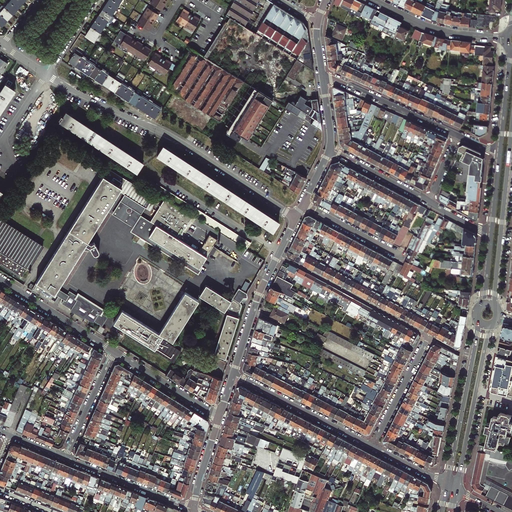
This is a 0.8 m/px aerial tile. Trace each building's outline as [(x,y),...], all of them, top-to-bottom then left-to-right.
[(19,0),(10,0),(10,1),(17,8),(22,2),(19,0)] [(119,3),(114,0),(109,0),(107,4),(115,9),(119,3)] [(166,1),(163,0),(152,0),(151,3),(161,10),(163,7),(163,6),(164,4),(166,1)] [(230,18),(245,27),(258,0),(234,0),(234,1),(229,10),(227,15),(230,18)] [(355,0),(340,0),(338,5),(350,11),(355,0)] [(355,0),(350,11),(356,14),(358,11),(362,13),(366,5),(355,0)] [(412,11),(416,0),(408,0),(405,7),(412,11)] [(421,15),(426,6),(421,4),(422,2),(417,0),(416,0),(412,11),(421,15)] [(487,15),(495,16),(496,9),(501,10),(502,0),(500,0),(491,0),(490,12),(487,11),(487,15)] [(10,1),(4,7),(12,14),(17,8),(10,1)] [(302,22),(273,3),(254,33),(296,60),(286,75),(291,78),(292,79),(301,65),(302,64),(309,68),(312,70),(306,29),(302,22)] [(435,10),(432,20),(438,22),(442,6),(442,3),(440,3),(438,8),(436,7),(435,10)] [(111,15),(115,9),(107,4),(103,9),(111,15)] [(373,20),(378,11),(366,5),(362,13),(362,14),(373,20)] [(429,19),(432,20),(435,10),(426,6),(421,15),(429,19)] [(449,8),(442,6),(438,22),(444,23),(448,11),(448,10),(449,8)] [(0,12),(0,13),(7,20),(12,14),(4,7),(0,12)] [(158,14),(148,8),(143,16),(153,22),(154,20),(156,17),(156,18),(158,14)] [(187,11),(183,8),(176,20),(184,25),(191,15),(189,13),(186,12),(187,11)] [(111,15),(103,9),(99,15),(107,20),(111,15)] [(383,30),(385,26),(390,16),(378,11),(373,20),(372,23),(379,27),(379,28),(383,30)] [(452,25),(454,16),(451,15),(452,12),(448,11),(444,23),(452,25)] [(456,12),(454,16),(452,25),(461,26),(463,14),(459,13),(459,12),(456,12)] [(463,13),(463,14),(461,26),(470,27),(471,20),(471,14),(463,13)] [(478,21),(471,20),(470,27),(476,28),(476,26),(485,27),(485,25),(489,26),(490,22),(493,22),(493,20),(495,20),(495,16),(487,15),(479,14),(478,21)] [(99,15),(96,21),(103,26),(107,20),(99,15)] [(193,16),(191,15),(184,25),(193,31),(200,19),(197,17),(196,18),(193,16)] [(153,22),(143,16),(138,24),(148,31),(150,27),(151,24),(153,22)] [(390,16),(385,26),(390,29),(389,30),(396,34),(400,26),(402,23),(390,16)] [(103,26),(96,21),(92,26),(100,32),(103,26)] [(211,56),(227,29),(222,25),(206,52),(211,56)] [(347,28),(337,25),(333,36),(342,40),(347,28)] [(100,32),(92,26),(86,36),(92,40),(94,41),(100,32)] [(409,30),(400,26),(396,34),(395,36),(404,40),(409,30)] [(422,32),(418,30),(414,38),(418,40),(422,32)] [(422,32),(417,47),(420,48),(422,43),(433,46),(436,37),(423,33),(422,32)] [(130,36),(127,34),(120,45),(128,50),(134,40),(132,39),(130,37),(130,36)] [(328,36),(325,36),(327,45),(339,43),(341,44),(342,43),(337,40),(328,36)] [(433,46),(432,47),(441,50),(447,52),(447,50),(448,40),(436,37),(433,46)] [(137,42),(134,40),(128,50),(136,55),(143,45),(140,42),(139,43),(137,42)] [(448,40),(447,50),(461,52),(462,42),(448,40)] [(461,52),(474,54),(475,46),(471,46),(471,43),(462,42),(461,52)] [(145,60),(151,50),(148,48),(147,48),(145,47),(143,45),(136,55),(145,60)] [(490,47),(475,45),(475,46),(474,54),(474,55),(484,56),(483,65),(492,66),(494,52),(489,52),(490,47)] [(246,82),(204,56),(191,48),(171,79),(168,89),(174,92),(220,122),(246,82)] [(83,54),(76,50),(69,61),(76,65),(81,57),(83,54)] [(148,63),(156,69),(163,59),(161,57),(158,56),(159,54),(156,52),(148,63)] [(356,80),(362,67),(367,56),(366,55),(364,58),(363,58),(359,66),(357,65),(351,78),(356,80)] [(82,70),(88,62),(81,57),(76,65),(82,70)] [(348,58),(343,59),(341,63),(340,65),(337,63),(336,61),(337,61),(337,60),(329,61),(330,66),(332,70),(341,74),(347,60),(348,58)] [(90,59),(88,62),(82,70),(89,74),(94,66),(96,63),(90,59)] [(165,60),(163,59),(156,69),(164,75),(172,63),(169,61),(168,62),(165,60)] [(353,62),(347,60),(341,74),(346,76),(353,62)] [(357,65),(353,62),(346,76),(351,78),(357,65)] [(483,65),(481,65),(481,69),(484,70),(482,83),(493,84),(494,67),(492,66),(483,65)] [(89,74),(96,79),(101,71),(94,66),(89,74)] [(378,66),(375,73),(369,86),(374,88),(380,75),(377,74),(378,71),(379,71),(381,67),(378,66)] [(361,82),(366,69),(367,69),(362,67),(356,80),(361,82)] [(394,68),(391,75),(383,93),(388,95),(394,81),(395,78),(399,71),(396,69),(394,68)] [(365,84),(371,71),(366,69),(361,82),(365,84)] [(382,69),(380,75),(374,88),(378,90),(384,77),(382,76),(385,70),(382,69)] [(101,71),(96,79),(103,83),(108,75),(101,71)] [(375,73),(371,71),(365,84),(369,86),(375,73)] [(384,76),(384,77),(378,90),(383,93),(391,75),(389,74),(388,78),(384,76)] [(108,75),(103,83),(109,87),(114,79),(108,75)] [(116,92),(121,84),(123,80),(117,76),(114,79),(109,87),(116,92)] [(397,99),(404,85),(405,83),(399,80),(398,83),(398,85),(392,97),(397,99)] [(392,97),(398,85),(396,84),(397,82),(396,82),(394,81),(388,95),(392,97)] [(0,92),(0,111),(14,90),(10,87),(5,84),(0,92)] [(121,84),(116,92),(122,96),(125,91),(127,88),(121,84)] [(409,87),(404,85),(397,99),(403,102),(409,87)] [(418,108),(423,111),(430,95),(431,94),(433,88),(428,86),(425,94),(418,108)] [(333,89),(334,101),(346,99),(345,92),(336,88),(335,88),(335,87),(334,87),(334,88),(333,88),(333,89)] [(412,88),(409,87),(403,102),(408,104),(412,95),(410,94),(412,88)] [(408,104),(413,106),(420,92),(421,89),(416,87),(414,89),(412,95),(408,104)] [(125,91),(122,96),(129,100),(134,92),(127,88),(125,91)] [(271,98),(257,89),(227,135),(238,142),(242,135),(246,138),(271,98)] [(478,95),(491,97),(492,91),(479,89),(476,89),(475,92),(471,92),(471,93),(468,92),(468,94),(478,95)] [(135,105),(141,97),(134,92),(129,100),(135,105)] [(420,92),(413,106),(418,108),(425,94),(420,92)] [(430,95),(423,111),(429,113),(433,103),(435,98),(430,95)] [(477,103),(480,103),(490,104),(491,97),(478,95),(477,103)] [(288,102),(284,107),(287,109),(319,130),(321,131),(316,98),(312,98),(312,100),(309,100),(309,99),(307,99),(306,98),(305,100),(300,96),(299,97),(295,103),(292,101),(291,101),(290,103),(288,102)] [(141,97),(135,105),(142,109),(147,101),(141,97)] [(346,99),(334,101),(335,106),(353,104),(352,98),(346,99)] [(358,106),(363,108),(366,102),(361,99),(360,103),(358,106)] [(435,104),(433,103),(429,113),(433,115),(440,100),(438,99),(435,104)] [(438,118),(444,104),(445,102),(440,100),(433,115),(438,118)] [(147,101),(142,109),(148,113),(154,105),(147,101)] [(366,102),(363,108),(362,112),(361,114),(361,116),(363,117),(365,112),(367,113),(371,104),(366,102)] [(489,114),(490,104),(480,103),(479,113),(489,114)] [(353,104),(335,106),(336,112),(349,110),(349,106),(353,106),(353,104)] [(361,140),(364,133),(367,128),(374,113),(377,106),(371,104),(367,113),(364,119),(362,126),(361,128),(359,131),(356,138),(360,139),(361,140)] [(438,118),(444,120),(450,107),(450,106),(444,104),(438,118)] [(454,125),(460,112),(461,110),(458,108),(460,105),(458,104),(457,107),(450,123),(454,125)] [(464,114),(460,112),(454,125),(461,128),(463,124),(468,112),(471,105),(468,104),(465,111),(464,114)] [(154,105),(148,113),(155,118),(160,110),(154,105)] [(453,109),(450,107),(444,120),(450,123),(457,107),(454,105),(453,109)] [(381,108),(378,115),(378,116),(382,118),(382,117),(386,110),(381,108)] [(60,120),(59,121),(137,172),(143,163),(65,112),(62,116),(61,116),(58,119),(60,120)] [(391,123),(392,122),(395,114),(390,112),(387,119),(386,121),(391,123)] [(488,127),(489,114),(479,113),(476,113),(475,125),(488,127)] [(337,118),(338,124),(343,123),(343,122),(347,122),(348,122),(351,122),(351,121),(352,121),(352,122),(353,122),(353,120),(351,120),(350,116),(337,118)] [(404,118),(399,116),(396,124),(395,125),(400,127),(404,118)] [(404,118),(400,127),(398,131),(403,134),(408,120),(404,118)] [(408,120),(403,134),(402,136),(404,137),(402,142),(404,143),(406,138),(413,123),(408,120)] [(413,123),(406,138),(411,140),(418,125),(413,123)] [(423,127),(418,125),(411,140),(417,143),(423,127)] [(488,127),(475,125),(474,134),(481,137),(487,134),(488,127)] [(425,138),(426,135),(428,129),(423,127),(417,143),(422,145),(423,143),(424,140),(425,138)] [(447,137),(428,129),(426,135),(430,137),(446,143),(447,139),(447,138),(447,137)] [(357,131),(339,134),(340,140),(351,138),(351,135),(356,134),(356,133),(357,133),(357,131)] [(359,155),(363,158),(371,141),(370,140),(374,132),(371,131),(369,135),(359,155)] [(361,140),(354,153),(359,155),(369,135),(364,133),(361,140)] [(376,165),(384,149),(382,148),(385,142),(388,136),(386,135),(385,137),(383,140),(372,162),(376,165)] [(430,138),(428,142),(444,148),(446,143),(430,137),(430,138)] [(343,147),(349,150),(354,141),(356,142),(355,140),(354,141),(351,139),(351,138),(340,140),(340,144),(343,147)] [(367,160),(372,162),(383,140),(379,138),(372,150),(367,160)] [(349,150),(354,153),(361,140),(360,139),(357,140),(358,142),(356,142),(354,141),(349,150)] [(371,141),(363,158),(367,160),(372,150),(371,149),(374,143),(371,141)] [(444,148),(428,142),(427,144),(423,143),(422,145),(427,146),(442,153),(444,148)] [(376,165),(381,167),(387,154),(385,152),(388,146),(386,145),(384,149),(376,165)] [(483,171),(483,167),(482,166),(483,163),(484,160),(484,159),(484,158),(480,157),(479,156),(480,153),(463,145),(460,147),(458,151),(464,154),(463,156),(461,160),(471,165),(470,174),(469,174),(467,192),(468,192),(467,199),(480,200),(482,188),(481,188),(481,182),(482,182),(483,176),(482,176),(483,171)] [(163,146),(157,155),(272,231),(278,222),(163,146)] [(427,146),(425,151),(440,157),(442,153),(427,146)] [(381,167),(385,169),(392,156),(390,155),(393,150),(390,148),(387,154),(381,167)] [(440,157),(425,151),(423,156),(438,162),(440,157)] [(400,177),(405,180),(412,165),(414,163),(416,158),(417,156),(418,155),(415,153),(411,161),(409,159),(408,161),(400,177)] [(438,162),(423,156),(418,154),(418,155),(417,156),(425,159),(424,161),(436,166),(438,162)] [(385,169),(390,172),(398,156),(396,155),(395,156),(393,155),(392,156),(385,169)] [(395,174),(403,158),(398,156),(390,172),(395,174)] [(395,174),(400,177),(408,161),(403,158),(395,174)] [(436,166),(424,161),(421,160),(419,165),(434,171),(436,166)] [(332,165),(331,167),(341,172),(343,169),(345,165),(339,162),(332,165)] [(345,165),(343,169),(350,173),(352,169),(345,165)] [(412,165),(405,180),(411,183),(413,178),(414,176),(415,175),(412,173),(415,167),(412,165)] [(434,171),(419,165),(417,169),(420,171),(432,176),(434,171)] [(290,173),(288,176),(303,183),(306,178),(285,167),(284,170),(290,173)] [(343,178),(345,173),(341,172),(331,167),(329,171),(343,178)] [(126,180),(107,168),(38,278),(36,282),(34,285),(30,283),(28,287),(31,289),(49,301),(54,293),(58,288),(83,248),(86,249),(89,248),(92,254),(93,255),(94,255),(95,255),(96,254),(97,253),(97,252),(93,242),(90,244),(87,242),(118,192),(121,188),(126,180)] [(346,191),(348,187),(357,171),(352,169),(350,173),(349,175),(346,180),(345,182),(347,184),(346,184),(344,190),(346,191)] [(329,171),(327,175),(344,184),(345,183),(341,181),(343,178),(329,171)] [(352,191),(361,174),(357,171),(348,187),(346,191),(347,191),(351,193),(352,191)] [(432,176),(420,171),(419,174),(418,178),(414,176),(413,178),(429,185),(432,176)] [(303,183),(288,176),(285,174),(282,178),(283,179),(285,180),(301,188),(303,183)] [(357,192),(357,191),(365,176),(361,174),(352,191),(351,193),(351,194),(352,194),(354,191),(357,192)] [(344,184),(327,175),(325,180),(342,189),(344,184)] [(365,176),(357,191),(361,193),(358,197),(359,198),(370,178),(365,176)] [(298,194),(301,188),(285,180),(283,179),(282,178),(280,182),(282,184),(298,194)] [(365,193),(367,194),(374,181),(370,178),(359,198),(360,198),(361,199),(365,193)] [(429,185),(413,178),(411,183),(424,190),(427,189),(429,185)] [(121,193),(123,190),(129,181),(126,179),(126,180),(121,188),(118,192),(121,193)] [(325,180),(322,184),(336,191),(340,193),(342,189),(325,180)] [(157,199),(129,181),(123,190),(148,206),(151,208),(157,199)] [(366,201),(368,203),(379,183),(374,181),(367,194),(366,196),(368,197),(366,201)] [(156,183),(153,189),(247,248),(250,242),(156,183)] [(375,201),(383,185),(379,183),(368,203),(370,204),(373,200),(375,201)] [(334,195),(336,191),(322,184),(320,189),(337,198),(338,197),(334,195)] [(377,207),(380,203),(388,188),(383,185),(375,201),(377,202),(375,206),(377,207)] [(385,203),(392,190),(388,188),(380,203),(384,205),(385,203)] [(448,198),(450,194),(445,191),(446,189),(443,188),(439,198),(440,202),(456,210),(457,204),(457,201),(456,201),(455,202),(448,198)] [(320,189),(318,193),(335,202),(337,198),(320,189)] [(121,193),(123,195),(144,208),(149,211),(151,208),(148,206),(123,190),(121,193)] [(388,209),(388,208),(397,192),(392,190),(385,203),(388,205),(386,208),(388,209)] [(393,209),(401,195),(397,192),(388,208),(393,210),(393,209)] [(335,202),(318,193),(315,199),(316,203),(331,211),(335,202)] [(331,211),(336,213),(344,196),(339,194),(338,197),(337,198),(335,202),(331,211)] [(457,198),(450,194),(448,198),(455,202),(456,201),(457,201),(457,198)] [(144,208),(123,195),(109,217),(130,230),(140,215),(144,208)] [(336,213),(340,216),(347,202),(350,197),(345,195),(344,196),(336,213)] [(345,218),(356,196),(355,196),(354,195),(350,203),(347,202),(340,216),(345,218)] [(395,212),(397,213),(405,197),(401,195),(393,209),(396,211),(395,212)] [(345,218),(349,220),(356,207),(354,205),(358,197),(356,196),(345,218)] [(403,212),(410,199),(405,197),(397,213),(396,215),(395,217),(399,219),(401,217),(403,212)] [(192,216),(164,198),(150,221),(149,223),(141,218),(135,226),(143,231),(144,230),(150,234),(148,237),(149,237),(147,239),(197,270),(198,268),(199,268),(200,266),(217,239),(209,234),(198,252),(178,239),(192,216)] [(459,201),(459,198),(457,198),(457,201),(457,204),(461,204),(480,206),(480,200),(467,199),(466,199),(466,201),(459,201)] [(415,202),(410,199),(403,212),(406,214),(404,218),(401,217),(399,219),(400,219),(405,222),(415,202)] [(354,223),(362,207),(359,206),(361,203),(359,201),(356,207),(349,220),(354,223)] [(365,201),(362,207),(354,223),(360,226),(372,205),(370,204),(368,203),(366,201),(365,201)] [(415,202),(405,222),(404,223),(408,225),(411,219),(413,220),(419,210),(420,210),(421,208),(420,208),(421,205),(415,202)] [(372,217),(375,211),(377,207),(375,206),(373,205),(372,205),(360,226),(365,229),(372,217)] [(376,219),(370,232),(374,234),(381,221),(386,212),(382,210),(381,209),(379,213),(376,219)] [(479,212),(465,210),(456,210),(475,220),(478,218),(479,212)] [(202,268),(200,266),(199,268),(198,268),(197,270),(147,239),(149,237),(148,237),(150,234),(144,230),(143,231),(135,226),(141,218),(149,223),(150,221),(140,215),(130,230),(129,232),(198,274),(202,268)] [(306,217),(304,222),(322,231),(325,224),(310,216),(306,217)] [(376,219),(372,217),(365,229),(370,232),(376,219)] [(42,246),(0,218),(0,262),(21,276),(27,267),(28,267),(42,246)] [(431,244),(437,232),(433,230),(436,225),(433,223),(434,221),(427,218),(418,237),(424,240),(427,242),(429,243),(431,244)] [(445,228),(449,221),(444,218),(443,220),(437,232),(442,234),(445,228)] [(433,230),(437,232),(443,220),(439,219),(436,225),(433,230)] [(379,236),(386,223),(381,221),(374,234),(379,236)] [(454,223),(449,221),(445,228),(449,230),(450,230),(452,227),(454,223)] [(322,231),(304,222),(302,226),(319,235),(322,231)] [(379,236),(384,239),(391,225),(386,223),(379,236)] [(322,231),(319,235),(317,240),(322,242),(330,227),(325,224),(322,231)] [(391,225),(384,239),(388,241),(395,229),(396,227),(391,224),(391,225)] [(457,225),(455,229),(463,233),(464,233),(463,240),(462,240),(462,242),(463,243),(462,244),(476,246),(476,237),(475,234),(457,225)] [(302,226),(299,232),(313,238),(317,240),(319,235),(302,226)] [(322,242),(327,244),(335,230),(330,227),(322,242)] [(400,232),(395,229),(388,241),(393,244),(395,241),(397,238),(398,235),(400,232)] [(335,230),(327,244),(330,246),(331,244),(333,245),(340,232),(335,230)] [(313,238),(299,232),(297,236),(314,245),(315,244),(311,242),(313,238)] [(345,235),(340,232),(333,245),(333,246),(337,248),(338,246),(345,235)] [(345,235),(338,246),(339,247),(339,249),(342,251),(343,249),(349,237),(345,235)] [(314,245),(297,236),(294,241),(309,249),(311,245),(313,247),(314,246),(314,245)] [(412,250),(418,253),(424,240),(418,237),(414,236),(408,248),(412,250)] [(343,249),(348,251),(354,240),(349,237),(343,249)] [(354,240),(348,251),(347,253),(352,256),(353,254),(359,243),(354,240)] [(309,249),(294,241),(292,246),(309,255),(311,252),(312,250),(309,249)] [(357,258),(357,257),(364,245),(359,243),(353,254),(355,255),(355,257),(357,258)] [(361,261),(369,248),(364,245),(357,257),(361,259),(360,260),(361,261)] [(309,255),(292,246),(290,251),(307,260),(309,255)] [(364,260),(367,262),(373,250),(369,248),(361,261),(361,263),(357,269),(358,270),(359,270),(364,260)] [(444,254),(455,255),(474,257),(475,251),(452,249),(451,252),(444,252),(444,254)] [(217,250),(212,257),(232,270),(237,263),(217,250)] [(373,250),(367,262),(365,265),(370,268),(378,253),(373,250)] [(406,262),(417,267),(419,262),(415,260),(418,253),(412,250),(406,262)] [(307,260),(290,251),(288,254),(289,258),(304,266),(307,260)] [(314,271),(323,276),(330,263),(332,259),(333,256),(328,254),(324,251),(323,253),(328,255),(327,258),(326,259),(325,259),(324,260),(320,258),(314,271)] [(307,260),(304,266),(309,268),(316,255),(311,252),(309,255),(307,260)] [(375,271),(377,268),(383,256),(378,253),(370,268),(375,271)] [(321,256),(316,254),(316,255),(309,268),(314,271),(320,258),(321,256)] [(447,258),(447,261),(474,264),(474,257),(455,255),(454,259),(447,258)] [(382,270),(388,258),(383,256),(377,268),(382,270)] [(382,270),(387,273),(393,261),(388,258),(382,270)] [(357,269),(361,263),(356,260),(354,263),(352,267),(353,267),(357,269)] [(393,261),(387,273),(383,280),(381,283),(386,285),(392,274),(398,264),(393,261)] [(447,261),(446,261),(445,268),(461,269),(460,274),(461,276),(465,276),(467,275),(473,276),(474,264),(447,261)] [(404,276),(403,277),(411,281),(412,280),(410,279),(413,273),(411,272),(413,270),(410,269),(411,269),(420,273),(422,269),(417,267),(406,262),(404,267),(401,265),(397,272),(399,273),(404,276)] [(328,278),(334,266),(335,265),(330,263),(323,276),(328,278)] [(283,278),(286,280),(290,271),(296,274),(299,269),(290,264),(288,269),(285,273),(283,278)] [(349,274),(350,273),(346,272),(348,268),(351,270),(353,267),(352,267),(348,264),(347,267),(345,271),(338,284),(343,287),(349,274)] [(397,276),(399,273),(397,272),(401,265),(398,264),(392,274),(397,277),(397,276)] [(328,278),(333,281),(340,269),(334,266),(328,278)] [(333,281),(338,284),(345,271),(340,268),(340,269),(333,281)] [(307,274),(299,269),(296,274),(305,278),(307,274)] [(287,295),(290,290),(293,284),(291,283),(286,280),(283,278),(285,273),(280,271),(272,287),(287,295)] [(359,278),(353,292),(358,294),(365,280),(364,279),(363,280),(362,280),(364,275),(367,277),(367,275),(363,272),(359,278)] [(303,283),(312,287),(312,286),(311,285),(312,284),(313,285),(316,278),(307,274),(305,278),(303,283)] [(348,289),(355,276),(355,275),(353,275),(353,276),(349,274),(343,287),(348,289)] [(348,289),(353,292),(359,278),(355,276),(348,289)] [(312,287),(311,289),(320,293),(325,283),(316,278),(313,285),(312,284),(311,285),(312,286),(312,287)] [(247,280),(242,289),(250,292),(254,283),(247,280)] [(358,294),(362,297),(370,282),(365,280),(358,294)] [(370,282),(362,297),(367,299),(374,284),(370,282)] [(367,299),(371,302),(380,285),(380,284),(376,282),(374,284),(367,299)] [(325,283),(320,293),(324,295),(327,290),(328,291),(325,298),(328,300),(328,299),(330,295),(331,292),(334,288),(325,283)] [(206,285),(199,295),(224,311),(225,309),(228,311),(227,314),(214,355),(225,358),(238,318),(238,317),(241,306),(241,305),(240,303),(232,298),(230,301),(206,285)] [(371,302),(376,305),(385,288),(380,285),(371,302)] [(381,307),(390,290),(391,288),(386,286),(385,288),(376,305),(381,307)] [(272,287),(269,292),(287,301),(287,299),(291,301),(293,299),(293,298),(287,295),(272,287)] [(54,293),(63,299),(64,297),(66,298),(67,296),(66,295),(67,294),(58,288),(54,293)] [(334,288),(331,292),(341,298),(344,293),(334,288)] [(69,290),(67,294),(66,295),(67,296),(66,298),(64,297),(63,299),(61,303),(70,309),(70,310),(84,319),(83,322),(87,325),(89,321),(93,324),(95,322),(100,325),(103,327),(109,317),(101,312),(101,311),(93,305),(94,304),(83,297),(82,299),(81,301),(77,298),(79,296),(69,290)] [(385,309),(394,293),(390,290),(381,307),(385,309)] [(445,296),(460,297),(470,298),(471,292),(449,290),(449,292),(445,292),(445,296)] [(395,291),(394,293),(385,309),(390,312),(398,297),(400,294),(395,291)] [(122,310),(113,323),(154,349),(174,362),(179,354),(181,352),(160,339),(163,335),(172,341),(198,300),(184,292),(158,333),(122,310)] [(266,298),(279,305),(289,311),(299,316),(301,312),(303,309),(301,308),(291,303),(287,301),(269,292),(266,298)] [(11,296),(6,293),(0,302),(0,313),(2,310),(11,296)] [(344,293),(341,298),(351,303),(354,298),(344,293)] [(395,315),(405,296),(403,295),(401,298),(398,297),(390,312),(395,315)] [(406,295),(405,296),(395,315),(400,317),(408,302),(406,301),(408,296),(406,295)] [(0,319),(2,320),(16,299),(11,296),(2,310),(5,311),(3,315),(2,314),(0,317),(0,319)] [(470,298),(460,297),(459,306),(460,306),(462,308),(463,308),(464,307),(465,307),(469,307),(470,303),(470,298)] [(363,304),(354,298),(351,303),(361,308),(363,304)] [(10,314),(13,316),(21,302),(16,299),(2,320),(0,323),(3,325),(7,319),(10,314)] [(400,317),(405,320),(415,301),(415,300),(413,299),(412,300),(410,299),(408,302),(400,317)] [(415,301),(405,320),(409,322),(417,308),(415,307),(417,302),(415,301)] [(21,302),(13,316),(15,317),(12,322),(11,322),(8,327),(11,328),(13,325),(26,305),(21,302)] [(409,322),(414,325),(422,310),(420,309),(422,304),(420,303),(417,308),(409,322)] [(358,313),(356,317),(359,319),(361,314),(360,314),(361,312),(369,316),(371,314),(373,309),(363,304),(361,308),(359,311),(358,313)] [(22,322),(30,308),(26,305),(13,325),(16,327),(18,324),(18,322),(19,320),(22,322)] [(276,317),(275,318),(285,323),(288,314),(289,311),(279,305),(277,309),(274,308),(271,315),(276,317)] [(419,328),(429,310),(424,307),(422,310),(414,325),(419,328)] [(25,328),(26,327),(36,312),(30,308),(22,322),(12,337),(15,339),(21,330),(22,330),(24,327),(25,328)] [(383,314),(373,309),(371,314),(380,319),(383,314)] [(419,328),(424,330),(432,316),(433,313),(429,310),(419,328)] [(428,333),(438,315),(439,313),(435,310),(433,313),(432,316),(424,330),(428,333)] [(36,312),(26,327),(30,330),(32,327),(40,314),(36,312)] [(45,317),(40,314),(32,327),(35,328),(31,334),(30,335),(33,336),(45,317)] [(383,314),(380,319),(390,324),(392,320),(383,314)] [(442,318),(438,315),(428,333),(433,335),(442,318)] [(458,327),(454,347),(457,348),(461,347),(465,328),(467,316),(462,315),(461,315),(459,322),(458,327)] [(45,317),(33,336),(36,338),(40,332),(42,333),(50,321),(45,317)] [(260,318),(256,329),(276,336),(279,326),(260,318)] [(437,338),(447,320),(442,318),(433,335),(437,338)] [(450,322),(447,320),(437,338),(443,341),(452,323),(454,319),(452,318),(450,322)] [(459,322),(454,319),(452,323),(443,341),(448,344),(457,326),(458,327),(459,322)] [(387,332),(390,334),(397,322),(392,320),(390,324),(385,333),(386,334),(387,332)] [(42,342),(54,323),(50,321),(42,333),(44,334),(42,338),(40,341),(42,342)] [(397,322),(390,334),(389,335),(391,336),(394,338),(401,324),(397,322)] [(59,326),(54,323),(42,342),(40,346),(44,349),(47,344),(51,338),(59,326)] [(401,324),(394,338),(392,340),(395,342),(397,343),(406,327),(401,324)] [(105,328),(103,327),(100,325),(96,330),(101,333),(105,328)] [(54,342),(63,329),(59,326),(51,338),(54,340),(50,346),(47,350),(49,351),(49,350),(54,342)] [(448,344),(454,347),(458,327),(457,326),(448,344)] [(503,328),(501,337),(511,339),(511,328),(506,326),(503,328)] [(410,329),(406,327),(397,343),(401,345),(402,344),(401,343),(402,341),(403,342),(410,329)] [(55,350),(57,348),(67,332),(63,329),(54,342),(57,343),(52,351),(49,356),(51,357),(55,350)] [(256,329),(254,336),(273,343),(275,343),(276,339),(279,340),(280,338),(276,336),(256,329)] [(410,329),(403,342),(407,344),(414,332),(410,329)] [(62,350),(72,335),(67,332),(57,348),(62,350)] [(372,358),(374,354),(330,332),(327,338),(348,349),(371,360),(372,358)] [(414,332),(407,344),(414,348),(417,342),(415,341),(419,334),(414,332)] [(326,338),(323,336),(318,333),(316,338),(324,342),(326,338)] [(76,337),(72,335),(62,350),(62,351),(66,353),(76,337)] [(254,336),(253,341),(273,349),(279,351),(280,349),(274,346),(275,343),(273,343),(254,336)] [(81,340),(76,337),(66,353),(65,355),(69,358),(81,340)] [(502,347),(511,349),(511,339),(501,337),(499,346),(502,347)] [(85,343),(81,340),(69,358),(67,362),(69,363),(73,356),(75,353),(77,355),(80,350),(85,343)] [(273,349),(253,341),(251,347),(261,350),(262,348),(268,351),(272,352),(273,349)] [(406,347),(401,345),(397,343),(395,342),(394,344),(397,346),(396,347),(395,347),(394,348),(396,349),(396,348),(411,356),(413,351),(406,347)] [(86,351),(89,346),(85,343),(80,350),(82,351),(83,350),(86,351)] [(433,345),(431,348),(440,353),(440,352),(442,352),(442,351),(446,354),(445,356),(446,356),(452,360),(453,360),(458,361),(459,356),(448,350),(437,344),(433,345)] [(87,352),(86,353),(101,360),(102,356),(102,354),(89,346),(86,351),(87,352)] [(394,348),(395,347),(392,346),(390,351),(395,353),(408,360),(411,356),(396,348),(396,349),(394,348)] [(249,353),(263,356),(268,358),(269,358),(271,354),(267,353),(261,350),(251,347),(249,353)] [(511,354),(511,351),(511,350),(511,349),(502,347),(501,351),(499,350),(498,355),(511,359),(511,354)] [(320,352),(307,348),(306,351),(318,356),(319,354),(320,352)] [(443,361),(445,358),(439,355),(440,353),(431,348),(429,353),(443,361)] [(174,363),(174,362),(154,349),(153,350),(174,363)] [(184,349),(182,355),(201,360),(202,355),(184,349)] [(319,354),(363,376),(366,371),(321,349),(319,354)] [(77,355),(82,357),(99,364),(101,360),(86,353),(85,352),(82,351),(80,350),(77,355)] [(382,352),(387,355),(406,365),(408,360),(395,353),(394,355),(388,352),(384,350),(382,352)] [(249,353),(247,358),(260,362),(262,358),(263,356),(249,353)] [(443,361),(429,353),(427,357),(441,365),(442,363),(445,365),(446,363),(443,361)] [(387,355),(385,359),(387,361),(404,369),(406,365),(387,355)] [(86,360),(84,363),(97,369),(99,364),(82,357),(82,359),(86,360)] [(424,363),(438,370),(441,365),(427,357),(424,363)] [(247,358),(246,362),(258,366),(259,363),(260,362),(247,358)] [(82,368),(95,373),(97,369),(84,363),(80,361),(75,359),(74,361),(80,364),(83,365),(82,368)] [(387,361),(385,359),(382,363),(383,364),(401,373),(404,369),(387,361)] [(182,374),(181,373),(180,374),(176,371),(175,372),(170,368),(166,375),(183,386),(190,375),(191,372),(193,370),(199,361),(196,360),(190,369),(188,368),(185,373),(184,373),(183,373),(182,374)] [(258,366),(246,362),(244,369),(245,371),(253,375),(258,366)] [(259,363),(258,366),(253,375),(258,378),(260,374),(259,374),(264,366),(259,363)] [(421,368),(430,373),(432,370),(433,372),(440,376),(440,374),(439,374),(440,373),(441,373),(442,372),(438,370),(424,363),(421,368)] [(490,391),(511,395),(511,366),(510,366),(496,363),(490,391)] [(115,365),(112,371),(119,374),(121,372),(123,373),(128,376),(127,378),(131,380),(134,374),(118,364),(115,365)] [(401,373),(383,364),(381,368),(399,377),(401,373)] [(262,380),(269,368),(264,365),(264,366),(259,374),(260,374),(258,378),(262,380)] [(92,378),(95,373),(82,368),(79,366),(78,366),(76,371),(92,378)] [(269,368),(262,380),(268,383),(270,379),(269,378),(271,374),(272,374),(274,369),(272,368),(271,369),(269,368)] [(397,382),(399,377),(381,368),(378,372),(397,382)] [(430,373),(421,368),(420,371),(432,378),(436,380),(437,380),(438,379),(437,378),(435,377),(436,376),(430,373)] [(272,385),(278,373),(279,372),(274,369),(272,374),(271,374),(269,378),(270,379),(268,383),(272,385)] [(78,377),(90,383),(92,378),(76,371),(75,372),(79,374),(78,377)] [(112,371),(110,376),(122,381),(126,383),(127,381),(123,379),(124,377),(122,376),(119,374),(112,371)] [(432,378),(420,371),(417,376),(422,378),(422,377),(427,380),(426,380),(430,382),(430,381),(433,383),(433,381),(431,380),(432,378)] [(197,372),(195,375),(193,377),(194,378),(187,388),(192,391),(197,383),(198,380),(198,378),(200,373),(197,372)] [(376,376),(380,378),(395,386),(397,382),(378,372),(376,376)] [(449,376),(442,372),(440,382),(442,383),(447,386),(453,387),(455,377),(449,376)] [(200,373),(198,378),(220,385),(222,380),(200,373)] [(272,385),(277,388),(280,384),(278,384),(281,379),(282,379),(283,376),(278,373),(272,385)] [(78,377),(74,375),(71,374),(70,376),(73,377),(76,378),(75,381),(88,387),(90,383),(78,377)] [(131,393),(138,377),(134,374),(131,380),(130,382),(130,384),(128,387),(128,389),(127,391),(131,393)] [(290,376),(289,377),(282,391),(288,393),(290,389),(289,389),(291,384),(292,384),(294,381),(296,378),(297,375),(295,374),(294,376),(293,376),(292,377),(290,376)] [(194,378),(193,377),(190,375),(183,386),(187,388),(194,378)] [(280,384),(277,388),(282,391),(289,377),(284,375),(283,376),(282,379),(281,379),(278,384),(280,384)] [(108,380),(122,386),(124,387),(125,386),(121,384),(122,381),(110,376),(108,380)] [(415,380),(424,385),(425,382),(429,384),(430,382),(426,380),(427,380),(422,377),(422,378),(417,376),(415,380)] [(137,392),(143,379),(138,377),(131,393),(130,396),(132,396),(133,395),(135,391),(137,392)] [(302,401),(309,388),(311,384),(312,382),(313,379),(309,377),(308,379),(306,382),(304,386),(298,399),(302,401)] [(68,378),(66,383),(86,392),(88,387),(75,381),(71,379),(68,378)] [(220,385),(198,378),(198,380),(203,382),(204,381),(206,382),(205,385),(219,390),(220,385)] [(288,393),(292,396),(297,387),(295,386),(296,382),(298,379),(296,378),(294,381),(292,384),(291,384),(289,389),(290,389),(288,393)] [(395,386),(380,378),(378,382),(380,384),(380,385),(392,391),(395,386)] [(148,383),(143,379),(137,392),(136,396),(135,397),(136,397),(137,395),(139,396),(148,383)] [(108,380),(106,385),(118,390),(120,391),(122,386),(108,380)] [(415,380),(412,385),(427,393),(428,390),(433,393),(434,390),(433,389),(424,385),(415,380)] [(297,387),(292,396),(298,399),(304,386),(302,385),(303,382),(302,381),(301,382),(300,381),(297,387)] [(67,387),(68,387),(72,389),(71,391),(84,397),(86,392),(66,383),(65,385),(67,386),(67,387)] [(148,383),(139,396),(137,399),(137,400),(141,403),(143,400),(147,394),(152,386),(148,383)] [(202,390),(207,392),(217,395),(219,390),(205,385),(203,384),(197,383),(192,391),(196,394),(200,389),(202,390)] [(372,388),(373,388),(389,397),(392,391),(380,385),(375,383),(374,385),(378,387),(377,388),(373,386),(372,388)] [(447,386),(442,383),(438,392),(445,396),(451,397),(453,387),(447,386)] [(106,385),(104,390),(123,398),(124,396),(121,395),(117,393),(118,390),(106,385)] [(427,393),(412,385),(410,390),(422,397),(424,393),(433,398),(433,396),(427,393)] [(151,397),(157,388),(152,386),(147,394),(148,395),(145,401),(146,402),(148,403),(151,397)] [(235,395),(245,399),(245,397),(247,398),(250,391),(241,386),(238,388),(235,395)] [(161,391),(157,388),(151,397),(153,398),(149,404),(152,406),(154,403),(156,400),(161,391)] [(311,389),(309,388),(302,401),(307,403),(314,389),(311,388),(311,389)] [(370,394),(387,402),(389,397),(373,388),(370,394)] [(311,406),(318,391),(314,389),(307,403),(311,406)] [(311,406),(316,408),(323,394),(325,390),(323,389),(321,393),(318,391),(311,406)] [(123,398),(104,390),(102,394),(114,400),(115,397),(120,399),(129,403),(130,401),(128,400),(123,398)] [(426,399),(422,397),(410,390),(407,395),(428,406),(429,404),(424,402),(426,399)] [(82,402),(84,397),(71,391),(69,394),(64,392),(64,394),(82,402)] [(160,403),(166,394),(161,391),(156,400),(158,401),(156,404),(154,407),(157,409),(160,403)] [(250,391),(247,398),(246,399),(247,400),(246,401),(245,402),(246,402),(246,404),(247,404),(247,403),(249,403),(250,402),(254,394),(250,391)] [(217,395),(207,392),(206,396),(205,396),(204,398),(205,398),(205,399),(211,403),(215,402),(217,395)] [(368,392),(365,397),(368,398),(384,407),(387,402),(370,394),(368,392)] [(68,398),(67,402),(79,407),(82,402),(64,394),(62,394),(62,393),(61,395),(64,396),(68,398)] [(119,402),(114,400),(102,394),(100,399),(112,404),(113,402),(118,404),(122,405),(123,403),(119,402)] [(171,397),(166,394),(160,403),(162,404),(158,410),(161,412),(171,397)] [(250,407),(253,408),(259,396),(254,394),(250,402),(251,403),(250,407)] [(320,410),(325,401),(327,396),(323,394),(316,408),(320,410)] [(245,399),(235,395),(234,401),(243,404),(246,406),(247,404),(246,404),(246,402),(245,402),(244,401),(245,399)] [(327,402),(325,401),(320,410),(325,413),(334,396),(331,395),(330,397),(327,402)] [(428,406),(407,395),(405,400),(420,408),(421,409),(422,407),(427,409),(428,406)] [(251,411),(257,413),(264,399),(259,396),(253,408),(251,411)] [(325,413),(330,415),(334,406),(337,401),(335,400),(336,397),(334,396),(325,413)] [(344,423),(351,408),(345,405),(349,397),(346,396),(343,402),(335,418),(344,423)] [(175,400),(171,397),(161,412),(166,414),(168,412),(175,400)] [(66,403),(65,407),(77,412),(79,407),(67,402),(62,399),(59,398),(58,400),(66,403)] [(384,407),(368,398),(365,403),(382,412),(384,407)] [(111,407),(112,404),(100,399),(97,404),(113,411),(118,413),(119,411),(116,409),(111,407)] [(264,399),(257,413),(262,416),(269,401),(264,399)] [(175,400),(168,412),(170,413),(168,416),(170,417),(180,403),(175,400)] [(334,406),(330,415),(335,418),(343,402),(339,400),(336,407),(334,406)] [(402,405),(418,413),(420,408),(405,400),(402,405)] [(4,415),(7,409),(9,403),(5,401),(2,406),(0,412),(0,424),(3,425),(5,419),(6,416),(4,415)] [(234,401),(232,406),(245,411),(245,409),(246,410),(247,408),(242,406),(243,404),(234,401)] [(274,404),(269,401),(262,416),(266,418),(274,404)] [(175,420),(177,418),(184,406),(180,403),(170,417),(175,420)] [(382,412),(365,403),(364,406),(363,408),(366,409),(379,416),(382,412)] [(61,408),(60,410),(75,417),(77,412),(65,407),(59,404),(58,406),(61,408)] [(119,413),(118,413),(113,411),(97,404),(95,408),(108,414),(109,411),(112,412),(113,412),(113,413),(118,415),(119,413)] [(277,411),(279,406),(274,404),(266,418),(271,421),(274,416),(275,416),(277,411)] [(418,413),(402,405),(399,410),(412,417),(416,419),(417,417),(423,420),(424,417),(418,413)] [(181,420),(189,408),(184,406),(177,418),(179,419),(177,422),(179,423),(181,420)] [(245,411),(232,406),(230,412),(247,419),(247,418),(249,415),(246,414),(247,411),(246,410),(245,409),(245,411)] [(284,409),(279,406),(277,411),(275,416),(274,416),(271,421),(274,422),(273,424),(274,424),(275,423),(277,424),(277,423),(284,409)] [(440,412),(439,418),(446,419),(448,408),(441,407),(440,412)] [(109,416),(110,414),(108,414),(95,408),(93,413),(106,418),(107,415),(109,416)] [(193,411),(189,408),(181,420),(183,422),(182,425),(184,426),(186,424),(193,411)] [(344,423),(348,425),(355,412),(351,411),(352,409),(351,408),(344,423)] [(56,414),(58,415),(73,422),(75,417),(60,410),(58,409),(56,414)] [(277,423),(282,425),(289,412),(284,409),(277,423)] [(379,416),(366,409),(364,413),(368,415),(367,416),(377,421),(379,416)] [(412,417),(399,410),(397,415),(411,423),(415,425),(416,423),(412,421),(412,420),(411,419),(412,417)] [(201,416),(193,411),(186,424),(188,425),(190,425),(191,423),(194,425),(193,426),(196,427),(196,426),(199,422),(198,422),(201,416)] [(38,415),(31,412),(28,421),(22,433),(29,436),(35,421),(37,416),(38,415)] [(253,420),(247,418),(247,419),(230,412),(228,418),(240,422),(250,427),(263,432),(265,426),(263,425),(258,423),(253,420)] [(283,426),(287,428),(294,414),(289,412),(282,425),(279,432),(284,434),(285,432),(286,432),(282,430),(283,426)] [(348,425),(353,427),(358,417),(360,414),(360,413),(359,412),(358,414),(355,412),(348,425)] [(109,423),(110,420),(109,420),(106,418),(93,413),(91,418),(105,424),(107,425),(109,426),(110,423),(109,423)] [(490,431),(489,433),(486,447),(498,449),(499,443),(505,445),(505,444),(506,442),(509,442),(511,437),(507,436),(508,431),(509,429),(511,429),(511,422),(511,416),(511,415),(501,413),(499,418),(494,416),(492,424),(488,423),(486,430),(490,431)] [(292,426),(294,427),(299,417),(294,414),(287,428),(286,431),(288,432),(292,426)] [(45,415),(43,421),(52,425),(54,419),(45,415)] [(73,422),(58,415),(56,420),(71,426),(73,422)] [(397,415),(394,420),(409,428),(411,423),(397,415)] [(207,420),(201,416),(198,422),(199,422),(196,426),(196,427),(206,430),(208,423),(207,420)] [(363,420),(358,430),(362,432),(368,422),(365,421),(367,418),(363,416),(362,419),(363,420)] [(377,421),(367,416),(367,418),(365,421),(368,422),(374,426),(377,421)] [(299,417),(294,427),(292,430),(297,432),(303,419),(299,417)] [(358,417),(353,427),(358,430),(363,420),(362,419),(358,417)] [(28,421),(21,418),(16,431),(22,433),(28,421)] [(105,424),(91,418),(89,422),(102,428),(102,426),(104,426),(105,424)] [(228,418),(226,424),(249,433),(260,438),(261,435),(252,431),(249,429),(239,425),(240,422),(228,418)] [(9,428),(11,422),(5,419),(3,425),(9,428)] [(52,425),(60,428),(69,432),(71,426),(56,420),(54,419),(52,425)] [(300,438),(302,432),(308,421),(303,419),(297,432),(295,435),(300,438)] [(437,423),(429,419),(428,422),(426,421),(425,424),(426,424),(436,429),(444,431),(445,425),(438,424),(437,423)] [(394,420),(392,425),(403,431),(405,428),(410,431),(411,429),(409,428),(394,420)] [(39,423),(38,422),(35,421),(29,436),(36,439),(39,430),(36,428),(39,423)] [(308,421),(302,432),(304,433),(301,438),(304,439),(312,424),(308,421)] [(89,422),(87,427),(105,435),(107,430),(105,429),(102,428),(89,422)] [(374,426),(368,422),(362,432),(367,435),(370,434),(374,426)] [(41,434),(45,426),(46,424),(42,423),(39,430),(36,439),(44,443),(48,434),(50,428),(47,427),(46,431),(45,431),(43,435),(41,434)] [(436,429),(426,424),(425,426),(424,426),(416,423),(415,425),(424,429),(429,432),(434,434),(443,436),(444,431),(436,429)] [(249,433),(226,424),(223,434),(237,439),(246,442),(249,433)] [(312,424),(304,439),(304,440),(303,442),(305,443),(308,437),(311,438),(317,426),(312,424)] [(193,426),(190,425),(188,425),(188,427),(191,428),(190,431),(204,435),(206,430),(196,427),(193,426)] [(403,431),(392,425),(390,429),(401,435),(402,433),(406,435),(407,435),(408,435),(409,433),(408,433),(403,431)] [(317,426),(311,438),(310,440),(315,442),(322,428),(317,426)] [(105,435),(87,427),(85,431),(92,434),(97,437),(101,438),(102,436),(106,438),(107,436),(105,435)] [(57,434),(66,438),(69,432),(60,428),(58,432),(57,434)] [(189,433),(189,436),(202,440),(204,435),(190,431),(187,429),(183,428),(182,431),(185,432),(189,433)] [(322,428),(315,442),(320,444),(326,431),(322,428)] [(202,440),(189,436),(184,434),(174,431),(169,429),(168,429),(167,431),(173,433),(172,436),(179,438),(201,445),(202,440)] [(390,429),(387,434),(400,440),(400,439),(401,440),(403,438),(400,436),(401,435),(390,429)] [(52,435),(48,434),(44,443),(52,445),(57,434),(58,432),(56,431),(55,435),(52,434),(52,435)] [(90,440),(92,434),(85,431),(83,437),(90,440)] [(327,443),(332,434),(332,433),(326,431),(320,444),(324,446),(326,443),(327,443)] [(249,433),(246,442),(262,447),(264,443),(265,440),(260,438),(249,433)] [(400,452),(405,455),(408,449),(407,449),(413,437),(414,436),(409,433),(408,435),(407,438),(406,439),(400,452)] [(223,434),(222,438),(220,444),(230,448),(246,453),(248,454),(249,449),(248,448),(244,447),(244,446),(235,443),(237,439),(223,434)] [(327,443),(323,452),(328,455),(338,437),(332,434),(327,443)] [(400,440),(387,434),(385,438),(395,443),(397,440),(399,441),(400,440)] [(443,436),(434,434),(432,443),(434,448),(434,451),(435,455),(439,456),(443,436)] [(338,437),(328,455),(328,456),(331,458),(329,461),(332,462),(334,458),(343,440),(338,437)] [(408,449),(405,455),(410,457),(416,444),(414,442),(416,438),(413,437),(407,449),(408,449)] [(178,443),(185,446),(199,450),(201,445),(179,438),(178,443)] [(395,443),(385,438),(384,441),(384,444),(395,449),(399,441),(397,440),(395,443)] [(395,449),(400,452),(406,439),(403,438),(401,440),(400,439),(400,440),(399,441),(395,449)] [(416,444),(410,457),(415,459),(422,446),(419,444),(421,441),(418,439),(416,444)] [(339,461),(340,458),(348,442),(343,440),(334,458),(339,461)] [(89,442),(87,447),(83,458),(87,459),(93,445),(94,444),(89,442)] [(348,442),(340,458),(342,458),(342,457),(343,458),(343,456),(347,458),(354,445),(348,442)] [(6,458),(15,461),(21,446),(15,443),(11,445),(6,458)] [(83,458),(87,447),(80,443),(75,454),(83,458)] [(92,461),(98,446),(94,444),(93,445),(87,459),(92,461)] [(114,453),(112,452),(106,467),(111,469),(119,450),(121,445),(118,444),(117,446),(114,453)] [(220,444),(218,450),(236,456),(237,456),(240,457),(240,454),(246,456),(246,453),(230,448),(220,444)] [(354,445),(347,458),(346,459),(348,460),(346,465),(349,466),(350,465),(359,448),(354,445)] [(511,457),(507,456),(508,452),(498,449),(486,447),(479,445),(471,484),(475,491),(511,509),(511,497),(491,486),(489,490),(484,488),(485,487),(481,485),(480,483),(486,453),(490,454),(490,458),(506,462),(505,465),(508,471),(511,468),(511,457)] [(21,464),(23,459),(27,449),(21,446),(15,461),(17,462),(21,464)] [(103,448),(98,446),(92,461),(96,463),(103,448)] [(199,450),(185,446),(184,450),(178,448),(178,450),(175,449),(174,451),(197,458),(199,450)] [(424,447),(422,446),(415,459),(419,462),(427,447),(425,446),(424,447)] [(283,447),(273,476),(277,477),(280,478),(284,480),(289,481),(293,483),(297,484),(299,478),(302,469),(306,457),(283,447)] [(424,464),(431,452),(432,451),(429,450),(430,448),(427,447),(419,462),(424,464)] [(103,448),(96,463),(101,465),(107,450),(105,449),(105,448),(104,448),(103,448)] [(106,467),(112,452),(113,450),(108,448),(107,450),(101,465),(106,467)] [(350,471),(352,472),(363,450),(359,448),(350,465),(352,467),(350,471)] [(23,459),(27,461),(32,450),(27,449),(23,459)] [(29,469),(30,466),(36,452),(32,450),(27,461),(25,466),(25,468),(24,470),(27,472),(28,470),(29,469)] [(123,452),(119,450),(111,469),(115,471),(120,459),(123,452)] [(126,475),(134,455),(135,451),(132,450),(129,459),(127,458),(121,473),(126,475)] [(218,450),(216,455),(230,459),(238,462),(239,457),(240,457),(237,456),(237,457),(236,457),(236,456),(218,450)] [(361,466),(368,453),(363,450),(352,472),(354,473),(356,469),(359,464),(361,466)] [(197,458),(174,451),(173,454),(176,455),(176,456),(178,456),(177,459),(195,465),(197,458)] [(30,466),(35,468),(41,454),(36,452),(30,466)] [(121,473),(127,458),(129,453),(127,452),(125,455),(124,455),(122,460),(120,459),(115,471),(121,473)] [(433,453),(431,452),(424,464),(430,467),(434,466),(436,458),(432,456),(433,453)] [(362,476),(373,455),(368,453),(361,466),(364,467),(361,471),(359,475),(362,476)] [(511,492),(485,479),(490,458),(490,454),(486,453),(480,483),(481,485),(485,487),(484,488),(489,490),(491,486),(511,497),(511,492)] [(38,475),(40,470),(46,456),(41,454),(35,468),(33,473),(33,474),(34,475),(37,476),(38,476),(38,475)] [(136,479),(142,464),(139,463),(141,458),(142,457),(141,457),(142,455),(140,454),(138,458),(131,477),(136,479)] [(136,479),(141,482),(150,461),(152,455),(149,454),(147,459),(145,466),(142,464),(136,479)] [(302,469),(305,471),(313,457),(307,454),(306,457),(302,469)] [(135,456),(134,455),(126,475),(131,477),(138,458),(135,457),(135,456)] [(230,459),(216,455),(214,462),(228,467),(230,459)] [(364,477),(366,473),(368,469),(371,470),(377,457),(373,455),(362,476),(364,477)] [(43,477),(45,472),(51,458),(46,456),(40,470),(38,475),(38,476),(39,477),(43,478),(43,477)] [(174,465),(179,466),(193,471),(195,465),(177,459),(171,457),(169,463),(174,465)] [(313,457),(305,471),(312,473),(312,474),(319,460),(313,457)] [(369,479),(371,480),(382,460),(377,457),(371,470),(373,472),(371,476),(369,479)] [(4,462),(16,467),(17,462),(15,461),(6,458),(4,462)] [(48,480),(50,474),(56,460),(51,458),(45,472),(43,477),(43,478),(44,479),(46,480),(48,480)] [(54,479),(55,476),(61,462),(56,460),(50,474),(53,476),(52,479),(51,482),(52,482),(54,479)] [(379,479),(388,462),(382,460),(371,480),(373,481),(376,477),(379,479)] [(146,483),(152,470),(149,468),(151,464),(152,462),(150,461),(141,482),(146,483)] [(24,470),(21,469),(16,467),(4,462),(2,468),(16,474),(18,471),(23,472),(24,470)] [(59,481),(60,478),(66,464),(61,462),(55,476),(58,478),(56,484),(57,484),(59,481)] [(152,486),(158,471),(155,470),(156,467),(155,466),(155,465),(156,465),(155,464),(156,463),(155,462),(153,465),(152,470),(146,483),(152,486)] [(229,467),(228,467),(214,462),(212,468),(233,474),(235,471),(229,469),(228,469),(229,467)] [(379,479),(376,484),(381,487),(387,474),(390,476),(395,466),(388,462),(379,479)] [(63,485),(64,482),(70,466),(66,464),(60,478),(63,480),(61,486),(62,486),(63,485)] [(69,482),(70,483),(75,468),(70,466),(64,482),(68,484),(69,482)] [(193,471),(179,466),(178,469),(173,467),(173,468),(169,467),(168,469),(173,471),(175,471),(191,477),(193,471)] [(399,468),(395,466),(390,476),(392,476),(390,480),(393,481),(399,468)] [(14,478),(16,474),(2,468),(0,471),(0,472),(13,478),(14,478)] [(74,486),(75,484),(80,470),(75,468),(70,483),(69,484),(68,486),(68,487),(67,489),(69,489),(72,491),(73,488),(74,486)] [(233,474),(212,468),(211,473),(226,478),(227,475),(232,477),(233,474)] [(399,468),(393,481),(390,486),(390,487),(392,489),(393,487),(395,488),(404,471),(399,468)] [(19,481),(22,482),(25,474),(28,475),(29,472),(27,472),(24,470),(23,472),(21,476),(19,481)] [(75,484),(80,486),(85,472),(80,470),(75,484)] [(157,488),(163,472),(158,470),(158,471),(152,486),(157,488)] [(257,470),(247,493),(254,496),(264,473),(257,470)] [(173,476),(172,478),(177,480),(180,481),(189,484),(191,477),(175,471),(173,476)] [(409,474),(404,471),(395,488),(395,490),(392,494),(396,495),(398,490),(400,491),(403,486),(404,483),(409,474)] [(0,478),(11,483),(13,478),(0,472),(0,478)] [(82,488),(85,490),(90,474),(85,472),(80,486),(79,488),(78,490),(77,491),(77,493),(79,493),(80,491),(81,491),(82,488)] [(162,490),(167,477),(164,476),(165,472),(163,472),(157,488),(162,490)] [(211,473),(209,478),(228,485),(230,481),(225,480),(226,478),(211,473)] [(297,484),(290,505),(303,510),(302,511),(308,511),(309,511),(315,511),(321,497),(324,488),(325,486),(327,480),(323,479),(318,476),(312,474),(312,473),(309,482),(299,478),(297,484)] [(90,486),(93,488),(97,477),(90,474),(85,490),(83,495),(83,496),(84,496),(86,496),(88,490),(90,486)] [(409,474),(404,483),(403,486),(400,491),(397,496),(397,497),(402,499),(403,497),(404,496),(409,486),(414,476),(409,474)] [(167,492),(172,478),(173,476),(171,475),(170,478),(167,477),(162,490),(167,492)] [(409,486),(404,496),(409,498),(409,496),(411,493),(412,491),(414,488),(419,478),(414,476),(409,486)] [(0,483),(10,488),(12,483),(11,483),(0,478),(0,483)] [(174,486),(177,480),(172,478),(167,492),(171,494),(173,488),(174,486)] [(228,485),(209,478),(207,485),(217,488),(216,492),(218,493),(224,495),(227,489),(228,485)] [(417,493),(418,490),(423,481),(419,478),(414,488),(416,489),(414,492),(412,491),(411,493),(416,494),(417,493)] [(36,498),(41,500),(46,488),(44,487),(46,480),(44,479),(40,489),(36,498)] [(98,502),(106,481),(101,479),(97,489),(95,492),(92,499),(98,502)] [(26,494),(31,496),(34,487),(35,484),(36,482),(31,480),(29,485),(26,494)] [(16,490),(21,492),(25,483),(22,482),(19,481),(18,485),(16,490)] [(103,501),(111,483),(106,481),(98,502),(103,503),(103,501)] [(189,484),(180,481),(178,487),(177,490),(173,488),(171,494),(181,498),(185,496),(189,484)] [(420,491),(422,495),(430,497),(432,490),(429,484),(423,481),(418,490),(420,491)] [(21,492),(26,494),(29,485),(25,483),(21,492)] [(103,501),(109,504),(117,485),(111,483),(103,501)] [(390,486),(387,484),(385,489),(381,496),(384,498),(390,487),(390,486)] [(110,505),(114,507),(122,487),(117,485),(109,504),(107,508),(109,508),(110,505)] [(31,496),(36,498),(40,489),(34,487),(31,496)] [(118,509),(120,505),(127,489),(122,487),(114,507),(118,509)] [(50,493),(49,493),(51,489),(50,488),(49,490),(46,488),(41,500),(46,503),(50,493)] [(46,503),(51,505),(55,495),(52,494),(54,489),(52,488),(51,489),(49,493),(50,493),(46,503)] [(322,511),(327,500),(330,490),(324,488),(321,497),(315,511),(322,511)] [(60,497),(62,491),(57,489),(55,495),(51,505),(56,507),(60,497)] [(120,505),(126,508),(132,492),(127,489),(120,505)] [(227,489),(224,495),(221,500),(216,511),(218,511),(221,511),(226,503),(229,496),(227,496),(230,490),(227,489)] [(132,502),(134,503),(138,494),(132,492),(126,508),(125,510),(127,511),(128,510),(132,502)] [(430,497),(422,495),(418,495),(416,494),(411,493),(409,496),(418,498),(418,501),(419,501),(429,503),(430,497)] [(140,511),(147,497),(138,494),(134,503),(133,505),(134,505),(134,506),(137,507),(137,508),(136,509),(134,511),(140,511)] [(211,495),(210,499),(206,506),(210,508),(216,497),(211,495)] [(216,496),(216,497),(210,508),(216,511),(221,500),(219,499),(220,497),(216,496)] [(226,503),(221,511),(226,511),(232,502),(232,501),(232,500),(234,501),(235,499),(233,498),(234,498),(232,497),(232,498),(229,496),(226,503)] [(56,507),(61,509),(65,500),(64,499),(60,497),(56,507)] [(146,511),(152,499),(147,497),(140,511),(146,511)] [(210,499),(203,497),(201,501),(203,505),(206,506),(210,499)] [(239,506),(236,504),(235,507),(232,511),(238,511),(239,510),(244,499),(242,497),(239,504),(239,506)] [(152,511),(157,501),(152,499),(146,511),(152,511)] [(242,510),(239,510),(238,511),(246,511),(251,502),(247,499),(242,510)] [(252,511),(253,510),(251,509),(255,500),(253,499),(251,502),(246,511),(252,511)] [(409,511),(415,511),(427,511),(429,503),(419,501),(418,507),(412,506),(414,500),(408,499),(406,502),(404,507),(403,509),(409,511)] [(61,509),(66,511),(70,502),(65,500),(61,509)] [(327,500),(322,511),(341,511),(344,506),(341,505),(336,503),(328,500),(327,500)] [(158,511),(162,504),(157,501),(152,511),(158,511)] [(0,507),(8,510),(10,506),(8,505),(3,504),(0,502),(0,507)] [(13,511),(16,504),(11,502),(10,506),(8,510),(7,511),(13,511)] [(66,511),(68,511),(71,511),(75,504),(70,502),(66,511)] [(232,502),(226,511),(232,511),(235,507),(236,504),(232,502)]
